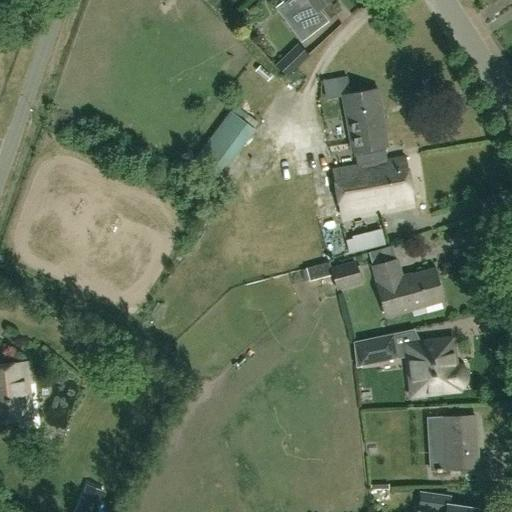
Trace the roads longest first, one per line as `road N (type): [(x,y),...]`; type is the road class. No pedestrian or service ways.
road 1 (residential): [(0,169),(63,0)]
road 2 (tertiary): [(511,109),(444,0)]
